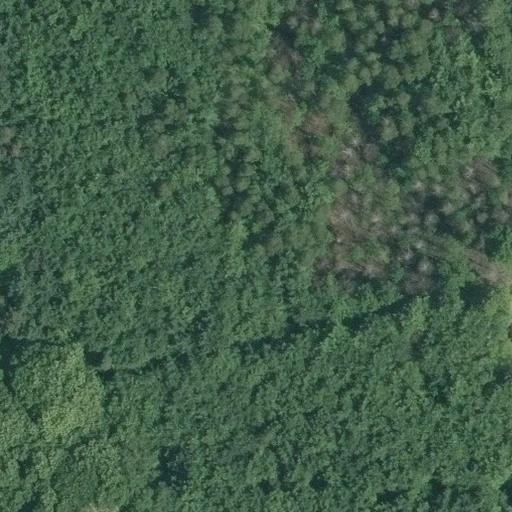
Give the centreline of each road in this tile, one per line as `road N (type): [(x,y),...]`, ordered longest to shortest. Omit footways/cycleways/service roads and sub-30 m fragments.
road 1 (track): [(511,275),(499,285),(0,399)]
road 2 (track): [(98,377),(17,0)]
